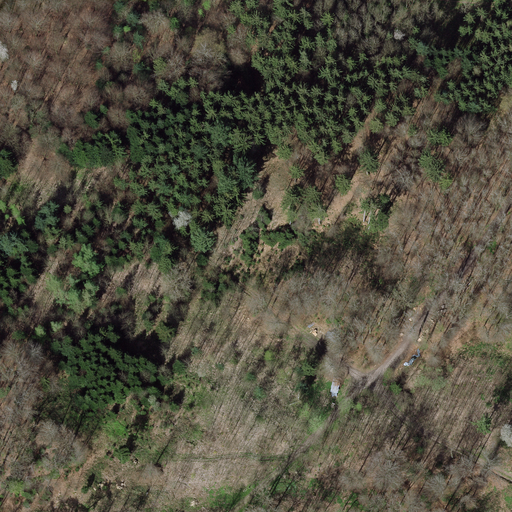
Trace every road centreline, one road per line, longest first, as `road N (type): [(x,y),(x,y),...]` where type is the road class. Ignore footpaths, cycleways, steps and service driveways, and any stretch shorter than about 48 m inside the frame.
road 1 (track): [(73,0),(91,80),(157,206),(210,263),(362,383)]
road 2 (track): [(362,383),(511,192)]
road 3 (track): [(224,511),(271,477),(362,383)]
road 4 (track): [(362,383),(511,472)]
